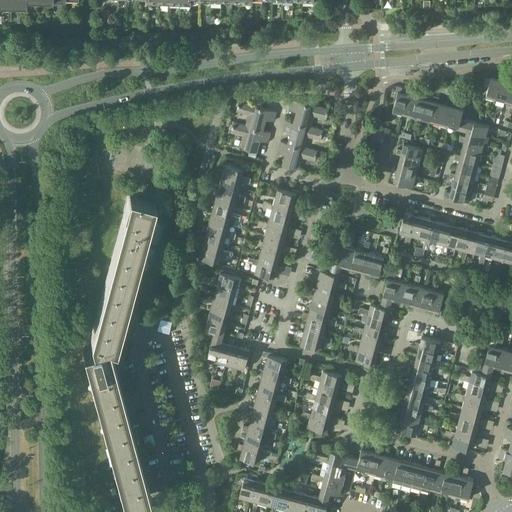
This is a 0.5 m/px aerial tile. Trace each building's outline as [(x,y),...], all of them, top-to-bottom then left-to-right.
[(491,76),(489,86),(486,95),(496,98),(503,74),(500,73),(499,78),(491,76)] [(503,74),(496,98),(505,100),(510,81),(504,79),(505,75),(503,74)] [(402,113),(408,94),(401,92),(402,87),(397,86),(395,96),(397,96),(393,110),(402,113)] [(408,94),(402,113),(412,115),(418,92),(416,91),(414,96),(408,94)] [(421,92),(418,92),(412,115),(421,118),(426,99),(419,97),(421,92)] [(430,120),(436,96),(434,96),(433,101),(426,99),(421,118),(430,120)] [(439,123),(444,104),(438,102),(439,97),(436,96),(430,120),(439,123)] [(293,122),(310,126),(313,115),(325,118),(326,114),(327,114),(329,109),(292,99),(290,106),(297,108),(293,122)] [(246,125),(263,130),(267,116),(274,118),(276,111),(239,101),(237,106),(239,107),(237,111),(249,114),(246,125)] [(448,125),(455,101),(453,101),(452,106),(444,104),(439,123),(448,125)] [(458,102),(455,101),(448,125),(459,128),(464,109),(456,107),(458,102)] [(488,125),(465,118),(463,124),(468,125),(467,129),(486,135),(488,125)] [(310,126),(293,122),(286,120),(284,126),(292,128),(288,143),(305,147),(308,136),(319,139),(320,135),(322,135),(322,133),(323,130),(310,126)] [(263,130),(246,125),(233,122),(232,127),(233,127),(232,132),(243,135),(240,146),(250,149),(249,154),(256,156),(261,137),(268,139),(270,132),(263,130)] [(460,135),(459,137),(483,144),(486,135),(467,129),(465,136),(460,135)] [(483,144),(459,137),(459,140),(463,141),(462,148),(481,153),(483,144)] [(305,147),(288,143),(280,141),(279,147),(286,149),(282,164),(299,169),(302,157),(314,160),(315,156),(316,156),(317,151),(305,147)] [(397,151),(421,157),(423,147),(404,142),(402,150),(397,148),(397,151)] [(455,153),(455,156),(478,162),(481,153),(462,148),(460,155),(455,153)] [(421,157),(397,151),(396,153),(401,154),(399,161),(418,167),(421,157)] [(478,162),(455,156),(454,158),(459,160),(457,166),(476,172),(478,162)] [(418,167),(399,161),(397,168),(393,167),(392,169),(416,176),(418,167)] [(242,176),(244,168),(224,163),(222,170),(218,169),(217,171),(241,178),(240,181),(245,182),(247,177),(242,176)] [(476,172),(457,166),(455,173),(450,172),(450,174),(473,181),(476,172)] [(416,176),(392,169),(391,172),(396,173),(394,180),(413,185),(416,176)] [(241,178),(217,171),(216,174),(221,175),(219,183),(238,188),(240,181),(241,178)] [(473,181),(450,174),(449,177),(454,178),(452,185),(471,190),(473,181)] [(238,188),(219,183),(217,189),(213,188),(212,190),(236,197),(235,199),(240,200),(242,196),(237,194),(238,188)] [(471,190),(452,185),(450,192),(445,191),(444,195),(454,198),(454,196),(468,200),(471,190)] [(278,188),(275,198),(294,203),(296,196),(301,197),(302,192),(292,189),(292,191),(278,188)] [(236,197),(212,190),(211,193),(216,194),(214,201),(233,206),(235,199),(236,197)] [(130,192),(129,192),(127,202),(91,336),(89,336),(88,341),(92,342),(93,345),(84,348),(115,465),(124,502),(150,495),(139,459),(111,356),(153,198),(130,192)] [(269,203),(267,208),(272,209),(272,207),(296,213),(297,210),(292,209),(294,203),(275,198),(273,204),(269,203)] [(208,206),(207,209),(231,215),(230,218),(235,219),(236,214),(232,213),(233,206),(214,201),(212,208),(208,206)] [(272,207),(272,209),(270,216),(289,222),(291,214),(295,216),(296,213),(272,207)] [(231,215),(207,209),(206,211),(211,212),(209,219),(228,225),(230,218),(231,215)] [(409,234),(416,210),(413,210),(412,214),(405,212),(400,232),(407,233),(406,238),(411,239),(412,235),(409,234)] [(418,211),(416,210),(409,234),(412,235),(419,237),(424,218),(417,216),(418,211)] [(424,218),(419,237),(425,238),(424,243),(429,244),(430,240),(428,239),(434,215),(432,215),(431,219),(424,218)] [(437,216),(434,215),(428,239),(430,240),(438,242),(443,222),(435,221),(437,216)] [(287,228),(289,222),(270,216),(268,223),(263,221),(262,226),(267,228),(267,225),(291,232),(292,229),(287,228)] [(203,225),(202,228),(226,234),(225,236),(230,237),(232,232),(227,231),(228,225),(209,219),(207,226),(203,225)] [(443,222),(438,242),(444,243),(443,248),(448,249),(449,245),(446,244),(453,220),(450,220),(449,224),(443,222)] [(455,221),(453,220),(446,244),(449,245),(456,247),(461,227),(454,225),(455,221)] [(291,234),(291,232),(267,225),(267,228),(265,235),(284,240),(286,233),(291,234)] [(468,229),(461,227),(456,247),(463,248),(461,253),(466,254),(467,250),(465,249),(472,225),(469,225),(468,229)] [(474,226),(472,225),(465,249),(467,250),(474,252),(480,232),(473,231),(474,226)] [(226,234),(202,228),(201,230),(206,231),(204,238),(223,243),(225,236),(226,234)] [(480,232),(474,252),(481,253),(480,258),(485,259),(486,255),(484,254),(490,230),(488,230),(486,234),(480,232)] [(493,231),(490,230),(484,254),(486,255),(493,257),(498,237),(491,236),(493,231)] [(282,246),(284,240),(265,235),(263,241),(258,240),(257,245),(262,246),(262,244),(286,250),(287,248),(282,246)] [(505,239),(498,237),(493,257),(500,258),(499,263),(503,264),(505,260),(502,259),(509,235),(506,235),(505,239)] [(511,236),(509,235),(502,259),(505,260),(511,262),(511,261),(511,241),(510,241),(511,236)] [(198,243),(197,246),(221,253),(220,255),(225,256),(226,251),(222,250),(223,243),(204,238),(202,245),(198,243)] [(342,264),(342,265),(348,267),(347,272),(350,272),(356,249),(349,247),(350,243),(345,241),(344,245),(347,246),(342,264)] [(337,243),(330,267),(336,269),(337,264),(342,265),(342,264),(347,246),(344,245),(337,243)] [(286,253),(286,250),(262,244),(262,246),(260,253),(279,259),(281,251),(286,253)] [(375,254),(369,278),(370,278),(372,273),(379,275),(387,247),(382,245),(379,255),(375,254)] [(221,253),(197,246),(196,248),(201,250),(199,257),(218,262),(220,255),(221,253)] [(364,246),(363,250),(365,251),(360,270),(367,272),(365,277),(369,278),(375,254),(368,252),(369,248),(364,246)] [(356,249),(350,272),(352,273),(353,268),(360,270),(365,251),(363,250),(356,249)] [(277,265),(279,259),(260,253),(258,260),(253,258),(252,263),(257,265),(257,263),(281,269),(282,266),(277,265)] [(436,254),(434,261),(441,262),(443,256),(436,254)] [(280,271),(281,269),(257,263),(257,265),(255,272),(274,277),(276,270),(280,271)] [(338,281),(340,272),(342,265),(337,264),(336,269),(330,267),(330,269),(329,271),(320,269),(318,276),(314,274),(313,277),(337,284),(336,286),(341,287),(342,282),(338,281)] [(214,277),(213,280),(237,286),(240,275),(221,269),(219,278),(214,277)] [(397,280),(392,299),(398,301),(397,305),(400,306),(407,282),(400,280),(401,276),(396,274),(395,279),(397,280)] [(337,284),(313,277),(312,279),(317,281),(315,288),(334,293),(336,286),(337,284)] [(397,280),(395,279),(388,277),(381,301),(386,302),(387,298),(392,299),(397,280)] [(237,286),(213,280),(213,282),(217,283),(215,290),(235,296),(237,286)] [(415,280),(413,284),(416,285),(411,304),(417,306),(416,310),(418,311),(425,287),(418,285),(420,281),(415,280)] [(416,285),(413,284),(407,282),(400,306),(402,307),(403,302),(411,304),(416,285)] [(433,285),(432,289),(435,290),(430,309),(436,311),(434,316),(440,317),(442,307),(440,307),(444,293),(437,291),(438,286),(433,285)] [(425,287),(418,311),(421,312),(422,307),(430,309),(435,290),(432,289),(425,287)] [(309,293),(308,296),(332,302),(331,304),(336,306),(337,301),(333,299),(334,293),(315,288),(313,294),(309,293)] [(209,296),(208,298),(232,305),(235,296),(215,290),(214,297),(209,296)] [(332,302),(308,296),(307,298),(312,299),(310,306),(329,312),(331,304),(332,302)] [(232,305),(208,298),(208,301),(212,302),(210,309),(230,314),(232,305)] [(371,302),(369,309),(368,312),(392,319),(393,316),(392,316),(394,309),(390,308),(390,306),(391,304),(392,299),(387,298),(386,302),(381,301),(380,304),(380,305),(371,302)] [(304,312),(303,314),(327,321),(326,323),(331,324),(332,319),(328,318),(329,312),(310,306),(308,313),(304,312)] [(364,308),(363,313),(368,314),(366,321),(385,327),(387,320),(391,321),(392,319),(368,312),(369,309),(364,308)] [(230,314),(210,309),(209,315),(204,314),(203,317),(227,323),(230,314)] [(327,321),(303,314),(302,316),(307,318),(305,324),(324,330),(326,323),(327,321)] [(224,333),(227,323),(203,317),(202,319),(207,320),(205,328),(214,330),(214,332),(213,334),(219,335),(217,340),(222,341),(223,335),(224,333)] [(366,321),(364,328),(363,331),(387,337),(388,335),(383,333),(385,327),(366,321)] [(324,330),(305,324),(303,331),(299,330),(298,333),(322,339),(321,341),(326,343),(327,338),(323,336),(324,330)] [(364,328),(359,327),(358,332),(363,333),(361,340),(380,345),(382,338),(386,339),(387,337),(363,331),(364,328)] [(322,339),(298,333),(297,335),(302,336),(300,344),(319,349),(321,341),(322,339)] [(219,335),(213,334),(207,358),(214,360),(217,360),(222,341),(217,340),(219,335)] [(415,342),(414,344),(438,351),(438,353),(442,355),(443,350),(439,348),(441,341),(422,336),(420,343),(415,342)] [(214,360),(213,365),(218,366),(219,361),(226,363),(232,339),(230,338),(229,343),(222,341),(217,360),(214,360)] [(232,339),(226,363),(233,365),(232,369),(236,371),(238,366),(235,366),(240,346),(233,344),(235,340),(232,339)] [(361,340),(359,347),(358,349),(382,355),(383,353),(378,352),(380,345),(361,340)] [(499,347),(494,366),(500,368),(499,372),(502,373),(508,349),(501,347),(502,343),(497,341),(496,346),(499,347)] [(438,351),(414,344),(414,347),(418,348),(417,355),(436,360),(438,353),(438,351)] [(499,347),(496,346),(489,344),(482,368),(488,369),(489,365),(494,366),(499,347)] [(354,345),(353,350),(358,351),(356,359),(375,364),(377,357),(381,358),(382,355),(358,349),(359,347),(354,345)] [(250,349),(240,346),(235,366),(238,366),(245,368),(248,356),(250,349)] [(511,350),(508,349),(502,373),(504,374),(505,369),(511,371),(511,350)] [(265,363),(284,369),(287,359),(273,355),(273,353),(263,350),(262,355),(267,357),(265,363)] [(436,360),(417,355),(415,362),(410,361),(409,363),(433,369),(433,372),(437,373),(438,368),(434,367),(436,360)] [(258,369),(258,371),(282,378),(281,380),(286,382),(287,377),(282,376),(284,369),(265,363),(263,370),(258,369)] [(433,369),(409,363),(409,366),(413,367),(412,374),(431,379),(433,372),(433,369)] [(470,377),(466,375),(464,380),(469,382),(470,379),(494,386),(494,383),(490,382),(492,373),(494,366),(489,365),(488,369),(482,368),(482,370),(481,372),(472,369),(470,377)] [(323,369),(321,376),(321,378),(344,385),(345,383),(340,381),(342,374),(323,369)] [(282,378),(258,371),(257,374),(262,375),(260,382),(279,387),(281,380),(282,378)] [(405,379),(404,382),(428,388),(428,390),(432,392),(433,387),(429,386),(431,379),(412,374),(410,380),(405,379)] [(317,375),(316,380),(320,381),(318,388),(337,393),(339,386),(344,388),(344,385),(321,378),(321,376),(317,375)] [(469,382),(467,388),(486,394),(488,387),(493,388),(494,386),(470,379),(469,382)] [(279,387),(260,382),(258,389),(253,388),(253,390),(277,396),(276,399),(281,400),(282,395),(277,394),(279,387)] [(428,388),(404,382),(404,384),(408,385),(406,392),(426,398),(428,390),(428,388)] [(318,388),(316,395),(316,397),(339,403),(340,401),(335,400),(337,393),(318,388)] [(461,394),(459,399),(464,400),(465,398),(489,404),(489,402),(485,400),(486,394),(467,388),(465,395),(461,394)] [(277,396),(253,390),(252,392),(257,394),(255,401),(274,406),(276,399),(277,396)] [(426,398),(406,392),(405,399),(400,398),(399,400),(423,407),(423,409),(427,410),(428,405),(424,404),(426,398)] [(316,395),(312,394),(311,399),(315,400),(313,406),(332,411),(334,405),(339,406),(339,403),(316,397),(316,395)] [(464,400),(462,407),(481,412),(483,405),(488,407),(489,404),(465,398),(464,400)] [(423,407),(399,400),(399,403),(403,404),(401,411),(421,416),(423,409),(423,407)] [(248,406),(248,409),(272,415),(271,418),(276,419),(277,414),(272,413),(274,406),(255,401),(253,408),(248,406)] [(313,406),(311,413),(310,416),(334,422),(335,420),(330,418),(332,411),(313,406)] [(460,414),(456,413),(454,417),(459,419),(460,416),(484,423),(484,420),(480,419),(481,412),(462,407),(460,414)] [(272,415),(248,409),(247,411),(252,413),(250,419),(269,425),(271,418),(272,415)] [(421,416),(401,411),(400,418),(395,416),(394,419),(418,425),(417,428),(422,429),(424,424),(419,423),(421,416)] [(307,412),(306,417),(310,418),(308,425),(327,431),(329,423),(334,425),(334,422),(310,416),(311,413),(307,412)] [(459,419),(457,426),(476,431),(478,424),(483,425),(484,423),(460,416),(459,419)] [(243,425),(243,427),(267,434),(266,436),(271,438),(272,433),(267,431),(269,425),(250,419),(248,426),(243,425)] [(418,425),(394,419),(394,421),(398,422),(396,430),(416,435),(417,428),(418,425)] [(474,438),(476,431),(457,426),(455,432),(451,431),(449,436),(454,437),(455,434),(479,441),(479,439),(474,438)] [(267,434),(243,427),(242,430),(247,431),(245,438),(264,443),(266,436),(267,434)] [(478,444),(479,441),(455,434),(454,437),(452,444),(471,450),(473,442),(478,444)] [(264,443),(245,438),(243,445),(238,443),(238,446),(262,452),(261,455),(266,456),(267,451),(262,450),(264,443)] [(262,452),(238,446),(237,448),(242,450),(240,457),(259,462),(261,455),(262,452)] [(511,450),(509,449),(501,447),(500,454),(507,456),(503,471),(511,472),(511,450)] [(365,475),(371,451),(361,449),(359,458),(355,457),(354,462),(349,461),(348,466),(363,470),(362,474),(365,475)] [(331,451),(329,458),(329,461),(348,466),(349,461),(354,462),(355,457),(331,451)] [(375,473),(380,454),(371,451),(365,475),(367,476),(368,471),(375,473)] [(380,454),(375,473),(382,475),(381,479),(383,480),(390,456),(380,454)] [(390,456),(383,480),(386,481),(387,476),(394,478),(399,459),(390,456)] [(329,458),(325,457),(323,461),(328,463),(326,470),(350,476),(351,473),(346,472),(348,466),(329,461),(329,458)] [(399,459),(394,478),(393,482),(402,484),(409,461),(399,459)] [(418,464),(409,461),(402,484),(412,487),(418,464)] [(418,464),(412,487),(421,489),(427,466),(418,464)] [(427,466),(421,489),(430,492),(436,469),(427,466)] [(436,469),(430,492),(431,488),(438,490),(437,495),(439,495),(446,471),(436,469)] [(320,475),(318,480),(323,481),(324,479),(343,484),(345,477),(349,478),(350,476),(326,470),(324,476),(320,475)] [(446,471),(439,495),(441,496),(443,491),(450,493),(455,474),(446,471)] [(249,499),(256,475),(253,474),(252,479),(245,477),(239,496),(249,499)] [(465,477),(455,474),(450,493),(456,495),(455,500),(458,500),(465,477)] [(256,475),(249,499),(258,501),(264,482),(257,480),(258,475),(256,475)] [(465,477),(458,500),(460,501),(461,496),(469,498),(474,479),(465,477)] [(264,482),(258,501),(268,504),(274,480),(272,479),(270,484),(264,482)] [(324,479),(323,481),(321,488),(340,494),(343,484),(324,479)] [(274,480),(268,504),(277,506),(282,487),(275,485),(277,481),(274,480)] [(282,487),(277,506),(286,509),(293,485),(290,484),(289,489),(282,487)] [(295,486),(293,485),(286,509),(296,511),(301,492),(294,490),(295,486)] [(301,492),(296,511),(297,511),(305,511),(311,490),(309,489),(308,494),(301,492)] [(315,511),(319,497),(312,495),(314,491),(311,490),(305,511),(315,511)] [(323,498),(319,497),(315,511),(325,511),(330,495),(325,494),(323,498)]
